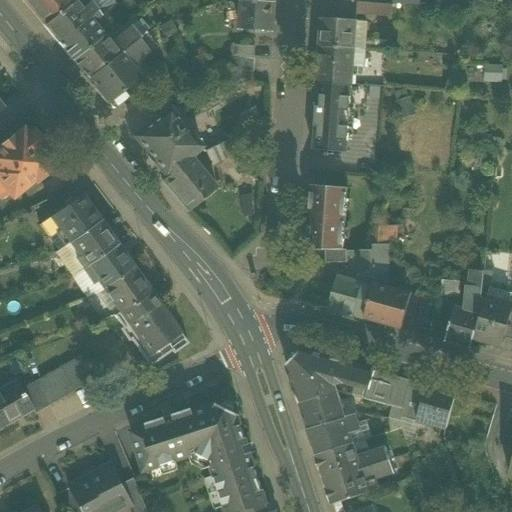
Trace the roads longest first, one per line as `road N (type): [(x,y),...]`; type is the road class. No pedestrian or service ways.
road 1 (secondary): [(0,15),(255,341)]
road 2 (residential): [(0,477),(255,341)]
road 3 (tertiary): [(511,383),(332,329),(305,325),(255,341)]
road 4 (residential): [(270,261),(295,0)]
road 5 (secondary): [(255,341),(307,511)]
